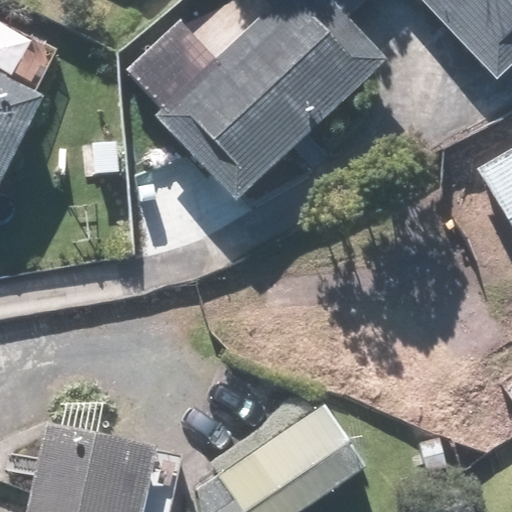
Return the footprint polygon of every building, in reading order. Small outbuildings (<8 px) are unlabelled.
[(511,78),(511,0),(291,0),(284,8),(275,0),(243,0),(203,41),(184,21),(140,66),(181,107),(166,122),(248,203),(396,55),(359,18),(376,0),(424,0),(508,83),(511,78)] [(0,70),(0,191),(9,195),(54,95),(0,70)] [(511,148),(482,166),(511,218),(511,148)] [(184,500),(192,511),(312,511),(378,466),(329,397),(184,500)] [(153,511),(168,443),(56,421),(35,511),(153,511)]
